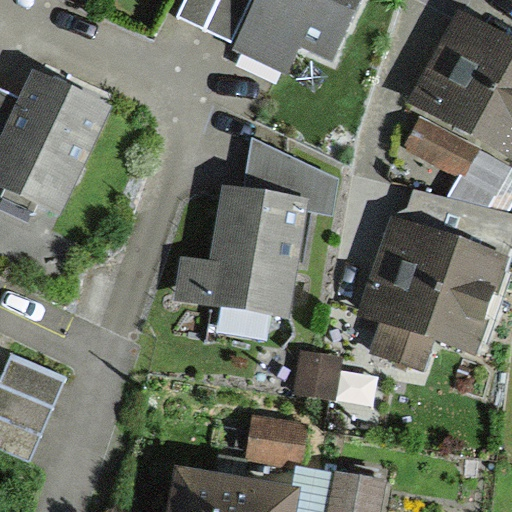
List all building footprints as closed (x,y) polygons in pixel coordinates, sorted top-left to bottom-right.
[(253,0),(187,0),(180,15),(233,41),(253,0)] [(359,0),(259,0),(237,45),(283,67),(295,43),(330,60),(359,0)] [(511,166),(511,34),(461,6),(405,107),(423,117),(511,166)] [(108,106),(33,71),(20,98),(2,88),(0,91),(0,186),(57,214),(108,106)] [(460,177),(447,197),(507,213),(511,204),(511,166),(423,117),(405,146),(460,177)] [(176,303),(291,316),(308,210),(336,215),(339,175),(254,139),(244,187),(228,184),(216,260),(182,254),(176,303)] [(410,207),(392,217),(358,313),(378,320),(365,356),(424,376),(437,340),(475,353),(511,251),(511,213),(507,213),(447,197),(415,189),(410,207)] [(340,356),(300,351),(294,394),(334,399),(340,356)] [(0,375),(0,458),(22,467),(55,380),(6,361),(0,375)] [(299,466),(306,424),(253,415),(246,458),(299,466)] [(296,511),(301,490),(176,468),(168,511),(296,511)] [(333,472),(326,511),(382,511),(388,480),(333,472)]
